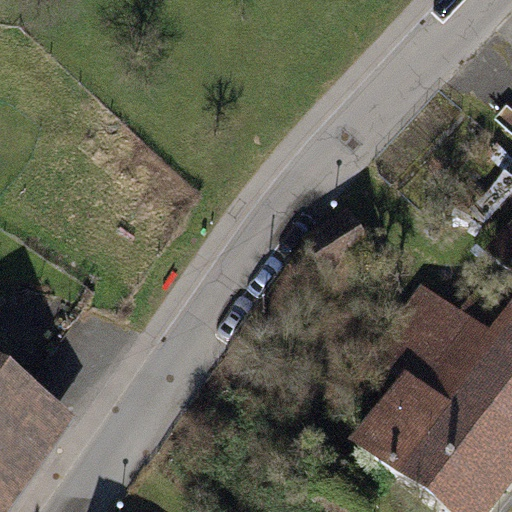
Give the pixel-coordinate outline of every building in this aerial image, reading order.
[(378,232),(352,212),(323,250),(349,270),(378,232)] [(511,240),(501,252),(511,262),(511,240)] [(402,389),(356,449),(438,511),(489,511),(511,483),(511,312),(487,345),(424,298),(372,366),(402,389)] [(0,356),(0,511),(22,511),(89,417),(0,356)] [(301,496),(321,511),(377,511),(386,502),(329,459),(301,496)]
